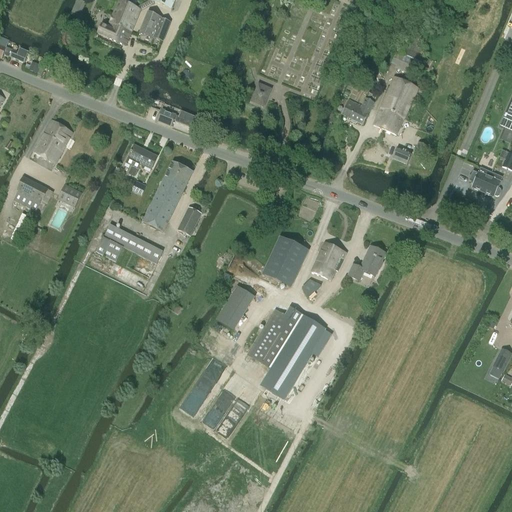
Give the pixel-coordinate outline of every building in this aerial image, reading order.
[(171,10),(175,0),(150,0),(150,1),(171,10)] [(138,10),(124,3),(120,1),(113,16),(122,20),(118,29),(131,34),(140,11),(138,10)] [(148,14),(139,34),(151,39),(153,40),(153,39),(163,43),(171,23),(161,19),(148,14)] [(118,29),(122,20),(113,16),(108,29),(101,26),(97,35),(126,47),(131,34),(118,29)] [(399,62),(417,71),(423,58),(421,57),(424,50),(420,48),(423,41),(411,36),(399,62)] [(0,59),(1,60),(4,54),(10,57),(13,51),(13,50),(6,47),(8,43),(0,39),(0,59)] [(10,57),(10,58),(24,64),(28,54),(20,50),(18,54),(13,51),(10,57)] [(31,67),(29,72),(37,75),(40,67),(38,67),(32,64),(31,67)] [(385,111),(404,120),(418,90),(394,79),(378,114),(383,117),(385,111)] [(255,96),(252,101),(260,105),(262,100),(263,100),(264,97),(265,97),(268,91),(259,87),(255,96)] [(374,104),(365,100),(361,107),(349,101),(342,116),(351,120),(350,122),(356,125),(357,123),(363,126),(373,106),(374,104)] [(171,127),(175,116),(162,111),(157,122),(171,127)] [(396,137),(404,120),(385,111),(383,117),(378,114),(373,126),(396,137)] [(192,136),(198,121),(180,113),(174,129),(192,136)] [(52,122),(33,154),(55,166),(66,147),(73,134),(52,122)] [(427,147),(418,144),(413,156),(421,159),(427,147)] [(129,157),(125,164),(131,167),(128,174),(134,177),(137,170),(138,170),(140,165),(151,170),(157,158),(134,147),(129,157)] [(407,166),(412,155),(397,148),(392,159),(407,166)] [(502,150),(499,158),(505,160),(502,168),(511,172),(511,155),(508,154),(508,153),(502,150)] [(163,234),(192,174),(172,164),(143,224),(163,234)] [(473,172),(469,182),(473,184),(471,189),(472,189),(493,199),(494,199),(495,197),(497,198),(499,197),(501,192),(500,190),(498,189),(501,183),(500,183),(502,178),(496,176),(494,180),(489,178),(491,174),(480,169),(478,173),(477,174),(473,172)] [(19,192),(13,202),(36,213),(41,203),(48,191),(23,178),(17,191),(19,192)] [(135,185),(131,191),(142,197),(145,190),(135,185)] [(74,209),(81,195),(65,187),(58,201),(74,209)] [(190,238),(201,215),(189,209),(177,232),(190,238)] [(110,226),(96,253),(116,263),(123,248),(156,265),(163,253),(110,226)] [(280,238),(262,276),(291,289),(308,252),(280,238)] [(325,244),(311,273),(330,282),(335,272),(337,273),(346,254),(325,244)] [(353,266),(348,277),(359,282),(363,273),(375,278),(385,255),(370,248),(361,269),(353,266)] [(230,282),(232,277),(225,274),(222,278),(230,282)] [(321,287),(310,281),(302,289),(308,300),(321,287)] [(237,288),(216,322),(233,332),(254,298),(237,288)] [(177,307),(173,312),(178,315),(181,309),(177,307)] [(272,318),(248,357),(272,371),(276,374),(290,383),(318,338),(304,329),(276,311),(272,318)] [(503,373),(507,364),(511,356),(502,351),(497,359),(493,368),(489,376),(498,380),(502,373),(503,373)] [(511,379),(505,376),(501,382),(511,387),(511,384),(511,379)]
